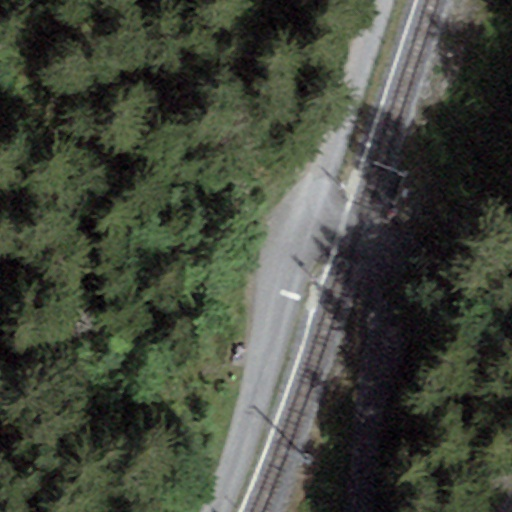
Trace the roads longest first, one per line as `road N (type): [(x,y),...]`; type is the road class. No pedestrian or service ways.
road 1 (unclassified): [(309,222),(213,511)]
road 2 (track): [(377,0),(309,222)]
